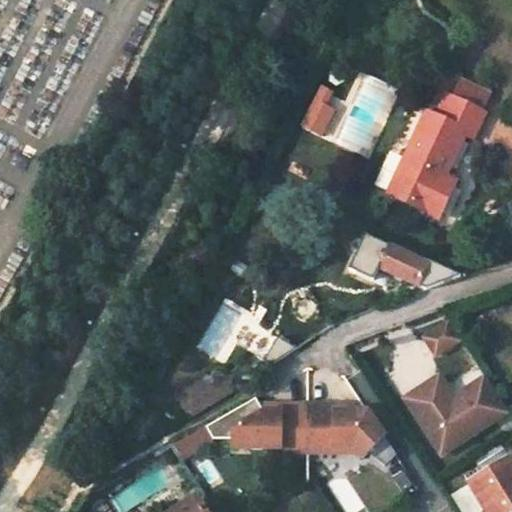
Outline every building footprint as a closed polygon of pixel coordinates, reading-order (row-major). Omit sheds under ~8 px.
[(476,139),(488,112),(449,94),(437,120),(427,115),(391,195),(442,219),(459,184),(447,179),(468,134),(476,139)] [(428,266),(367,238),(351,271),(376,282),(381,270),(425,290),(460,276),(429,262),(428,266)] [(426,335),(435,350),(458,336),(448,321),(426,335)] [(295,348),(280,338),(266,359),(272,363),(295,348)] [(232,393),(232,376),(215,376),(181,393),(178,406),(190,418),(232,393)] [(439,378),(405,400),(410,408),(437,391),(444,403),(452,398),(439,378)] [(452,398),(444,403),(437,391),(410,408),(440,454),(506,413),(484,378),(452,398)] [(254,398),(205,427),(212,439),(231,439),(232,448),(279,448),(279,452),(296,452),(296,448),(318,448),(318,452),(334,452),(334,449),(349,448),(362,457),(366,453),(385,466),(396,455),(367,411),(334,411),(334,404),(279,405),(279,411),(262,412),(254,398)] [(511,511),(511,466),(509,462),(471,487),(486,511),(511,511)] [(216,511),(204,493),(176,511),(216,511)]
